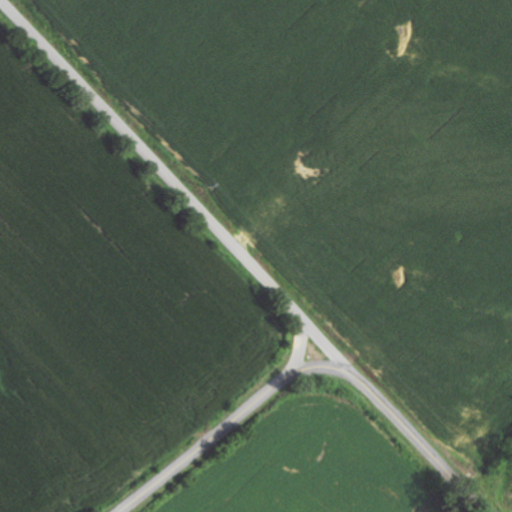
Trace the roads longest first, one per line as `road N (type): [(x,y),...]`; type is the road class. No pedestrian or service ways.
road 1 (residential): [(295,369),(300,320),(3,0)]
road 2 (tertiary): [(117,511),(295,369),(350,371),(480,511)]
